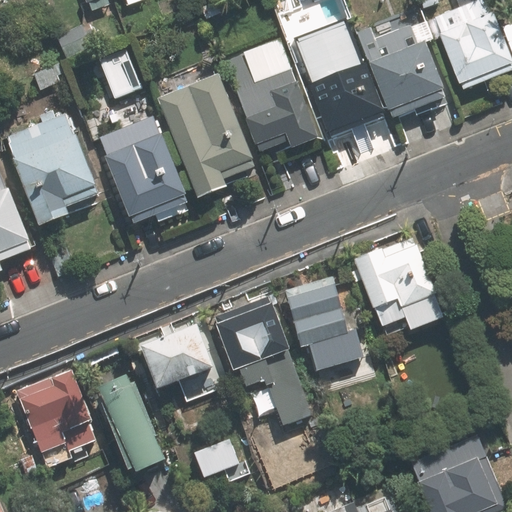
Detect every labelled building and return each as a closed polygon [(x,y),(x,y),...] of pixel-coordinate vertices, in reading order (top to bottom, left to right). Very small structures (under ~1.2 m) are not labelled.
[(27,0),(0,0),(0,9),(1,12),(28,2),(27,0)] [(479,0),(435,18),(443,37),(464,90),(511,70),(511,27),(507,29),(494,0),(479,0)] [(358,62),(352,48),(308,67),(337,139),(396,114),(398,119),(451,98),(428,43),(443,37),(435,18),(379,41),(373,27),(362,31),(372,56),(358,62)] [(75,67),(106,55),(96,30),(65,43),(75,67)] [(249,55),(229,62),(262,149),(291,138),(295,149),(327,137),(288,35),(247,50),(249,55)] [(63,53),(30,65),(42,92),(72,79),(63,53)] [(224,73),(163,97),(201,195),(232,183),(230,177),(260,165),(224,73)] [(101,186),(105,184),(76,111),(13,136),(49,228),(77,217),(72,206),(104,193),(101,186)] [(160,134),(153,116),(106,135),(112,153),(109,153),(133,214),(136,212),(139,220),(188,201),(185,193),(188,192),(164,132),(160,134)] [(9,188),(0,164),(0,273),(11,269),(8,261),(40,248),(15,186),(9,188)] [(417,235),(355,265),(386,327),(410,316),(416,329),(451,312),(442,293),(444,292),(417,235)] [(364,330),(352,333),(351,329),(339,282),(293,294),(306,345),(314,343),(322,373),(371,360),(364,330)] [(290,351),(269,299),(216,321),(237,373),(239,372),(247,390),(267,382),(285,427),(313,415),(287,351),(290,351)] [(215,367),(198,324),(145,345),(162,387),(215,367)] [(93,419),(73,370),(19,392),(49,468),(72,459),(73,462),(88,456),(84,445),(96,440),(88,422),(93,419)] [(136,378),(101,392),(133,470),(167,456),(136,378)] [(482,434),(414,464),(435,511),(502,511),(511,508),(488,457),(492,456),(482,434)] [(197,451),(207,476),(241,464),(231,438),(197,451)] [(334,511),(398,511),(395,505),(388,509),(379,490),(334,511)] [(0,511),(13,511),(8,499),(0,501),(0,511)]
